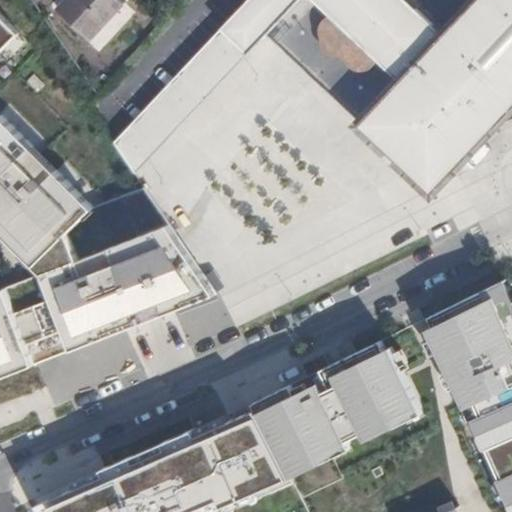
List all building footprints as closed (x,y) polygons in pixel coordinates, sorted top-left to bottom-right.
[(122,0),(65,0),(58,9),(90,39),(125,2),(122,0)] [(247,0),(115,141),(137,172),(260,41),(298,0),(315,0),(401,81),(362,122),(390,149),(393,146),(401,153),(398,156),(433,190),(511,106),(511,0),(476,0),(446,33),(410,0),(247,0)] [(0,13),(0,52),(20,33),(0,13)] [(1,117),(0,118),(0,226),(45,272),(0,289),(0,377),(217,292),(146,189),(95,207),(1,117)] [(511,297),(507,286),(440,315),(444,326),(430,332),(463,408),(474,403),(511,490),(511,297)] [(294,381),(255,401),(262,414),(292,475),(393,425),(389,418),(420,402),(388,338),(325,369),(330,380),(301,394),(294,381)] [(40,375),(0,390),(0,395),(3,403),(0,404),(0,437),(0,439),(57,416),(40,375)] [(262,414),(55,505),(58,511),(201,511),(292,475),(262,414)]
